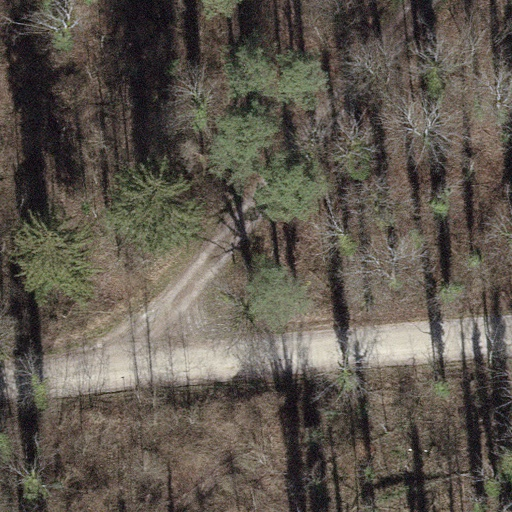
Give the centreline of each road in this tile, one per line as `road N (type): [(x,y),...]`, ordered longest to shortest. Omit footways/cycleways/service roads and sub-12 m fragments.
road 1 (track): [(131,368),(406,0)]
road 2 (track): [(131,368),(511,334)]
road 3 (track): [(0,379),(131,368)]
